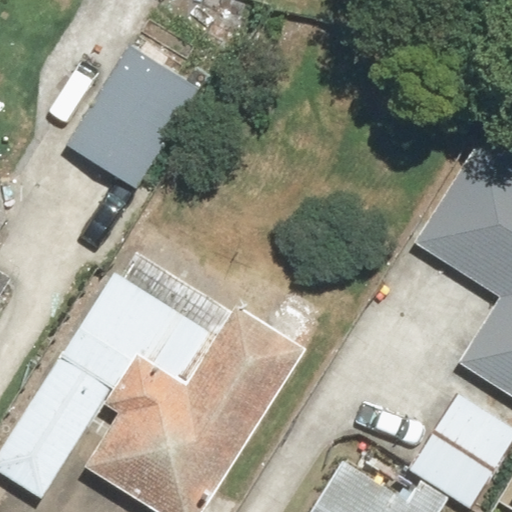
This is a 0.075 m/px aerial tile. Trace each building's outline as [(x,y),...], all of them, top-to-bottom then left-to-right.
[(133,41),(75,142),(147,183),(205,82),(133,41)] [(511,145),(495,133),(423,238),(505,293),(462,356),(511,389),(511,145)] [(98,460),(178,511),(209,511),(318,344),(247,298),(242,306),(147,245),(4,466),(48,494),(112,395),(132,407),(98,460)] [(0,307),(22,273),(0,259),(0,307)] [(511,419),(467,389),(416,465),(481,508),(511,461),(511,419)] [(404,495),(352,460),(315,511),(454,511),(462,502),(419,473),(404,495)]
